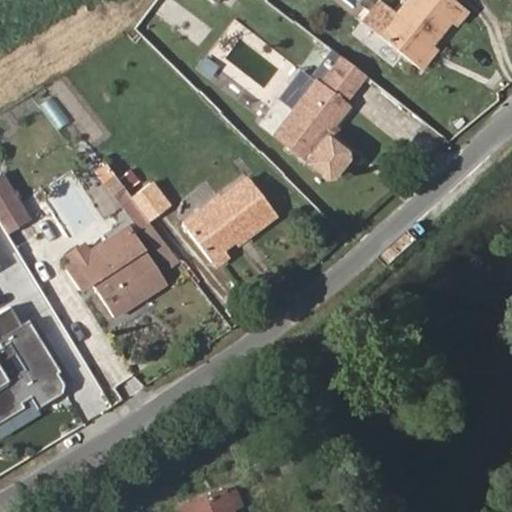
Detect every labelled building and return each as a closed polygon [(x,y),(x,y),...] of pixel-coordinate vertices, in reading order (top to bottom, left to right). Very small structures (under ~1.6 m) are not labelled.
[(431,44),(449,21),(456,26),(469,11),(455,0),(408,0),(397,15),(380,36),(415,63),(431,44)] [(380,36),(397,15),(381,1),(363,23),(380,36)] [(423,70),(439,50),(431,44),(415,63),(423,70)] [(321,83),(341,57),(330,48),(310,74),(309,75),(316,80),(321,83)] [(336,122),(349,105),(345,102),(365,75),(341,57),(321,83),(316,80),(291,111),(273,134),(328,176),(346,152),(332,141),(325,136),(333,126),(336,122)] [(291,111),(316,80),(309,75),(285,106),(291,111)] [(332,141),(340,131),(333,126),(325,136),(332,141)] [(333,176),(347,158),(346,152),(328,176),(333,176)] [(27,214),(1,172),(0,172),(0,221),(4,229),(27,214)] [(235,243),(275,213),(247,176),(220,196),(218,194),(181,222),(210,261),(235,243)] [(169,206),(151,182),(130,198),(148,222),(169,206)] [(148,222),(130,198),(122,204),(140,229),(148,222)] [(237,247),(278,216),(275,213),(235,243),(237,247)] [(168,278),(133,227),(126,226),(89,251),(88,251),(72,262),(70,263),(64,267),(78,288),(88,280),(112,314),(168,278)] [(72,262),(88,251),(83,243),(67,254),(72,262)] [(61,361),(12,280),(8,283),(2,272),(0,273),(0,391),(20,379),(23,385),(61,361)] [(0,398),(23,385),(20,379),(0,391),(0,398)] [(294,469),(284,444),(273,448),(282,473),(294,469)] [(300,486),(294,469),(282,473),(281,474),(288,491),(300,486)] [(233,511),(232,509),(242,505),(236,490),(227,493),(225,488),(186,503),(189,511),(233,511)] [(189,511),(186,503),(177,507),(178,511),(189,511)]
